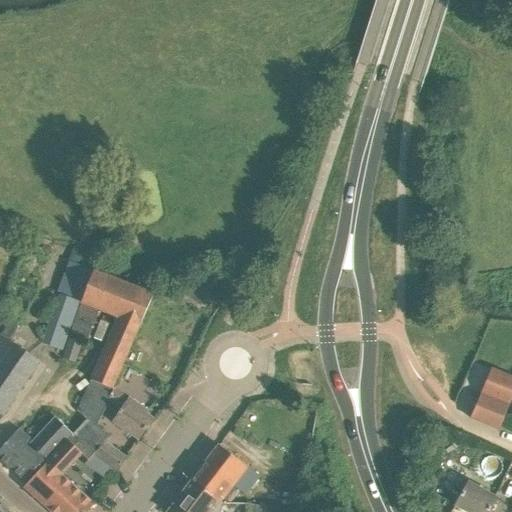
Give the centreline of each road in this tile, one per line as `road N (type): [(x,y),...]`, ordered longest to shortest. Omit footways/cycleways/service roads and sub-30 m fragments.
road 1 (primary): [(352,232),(368,141),(411,0)]
road 2 (primary): [(352,232),(329,292),(327,349),(366,451)]
road 3 (primary): [(366,451),(369,330),(352,232)]
road 4 (residential): [(132,511),(223,386)]
